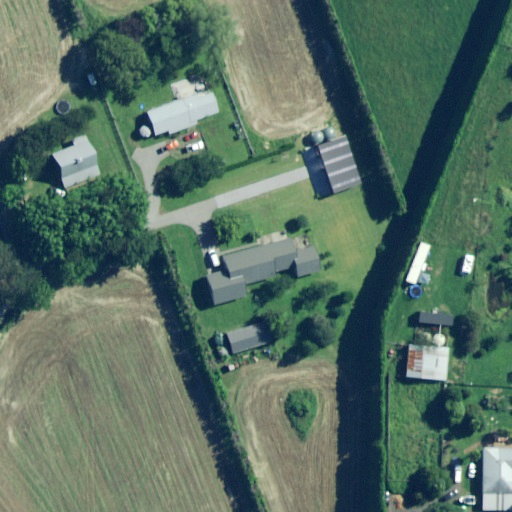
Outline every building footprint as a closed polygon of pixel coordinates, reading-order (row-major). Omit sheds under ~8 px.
[(216,114),(208,90),(182,99),(144,112),(153,136),(166,132),(167,135),(193,126),(192,122),(216,114)] [(308,125),(306,112),(271,119),(274,132),(308,125)] [(97,176),(82,135),(69,140),(71,146),(50,154),(63,189),(97,176)] [(320,208),(313,185),(282,194),(289,217),(320,208)] [(292,253),(288,239),(220,257),(224,271),(203,276),(211,305),(244,296),(241,286),(272,277),(271,273),(292,268),(295,278),(318,272),(311,247),(292,253)] [(268,342),(262,323),(224,334),(229,354),(268,342)] [(446,349),(406,346),(403,378),(444,381),(446,349)] [(511,449),(481,449),(479,511),(510,511),(511,500),(511,499),(511,491),(511,473),(511,472),(511,449)]
